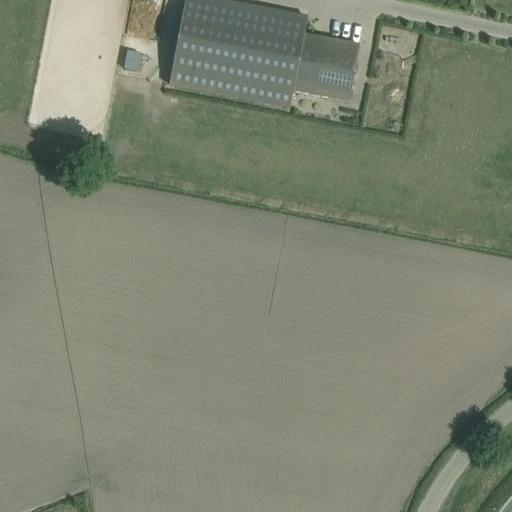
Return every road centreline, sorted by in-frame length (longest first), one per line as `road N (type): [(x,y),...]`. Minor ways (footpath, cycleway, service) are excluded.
road 1 (unknown): [(511,35),(325,0)]
road 2 (unclassified): [(425,511),(463,453),(511,408)]
